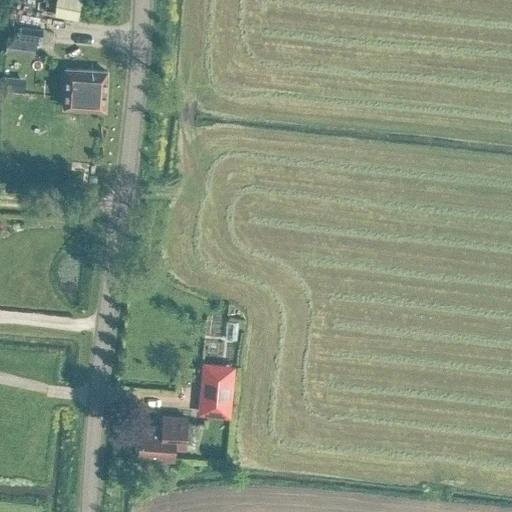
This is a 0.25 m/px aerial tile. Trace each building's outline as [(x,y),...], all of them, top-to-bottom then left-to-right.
[(59,0),(58,12),(82,15),(84,0),(59,0)] [(32,53),(34,37),(6,33),(4,49),(32,53)] [(76,66),(75,85),(63,85),(62,104),(74,105),(103,107),(105,68),(76,66)] [(16,90),(17,75),(2,73),(1,89),(16,90)] [(232,376),(199,373),(197,397),(230,400),(232,376)] [(139,422),(136,455),(172,458),(173,446),(183,447),(186,414),(161,412),(160,424),(139,422)]
